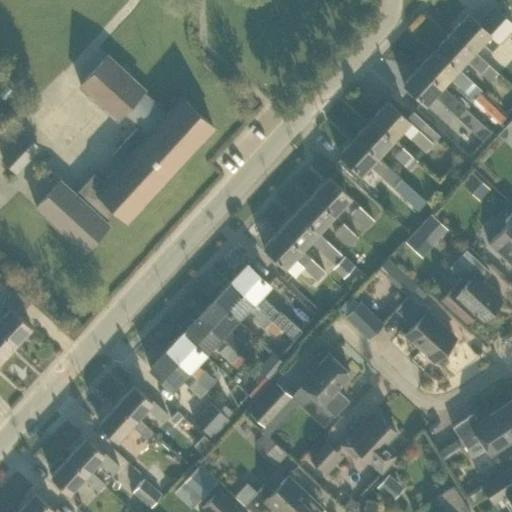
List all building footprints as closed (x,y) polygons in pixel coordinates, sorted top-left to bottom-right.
[(477,21),(467,12),(451,30),(473,50),(480,42),(489,51),(504,64),(511,55),(511,54),(498,42),(511,26),(511,22),(492,5),(477,21)] [(482,59),(473,50),(451,30),(435,47),(457,67),(464,60),(488,81),(496,72),(482,59)] [(435,47),(419,65),(441,85),(457,67),(435,47)] [(59,179),(35,206),(83,250),(107,223),(104,221),(115,209),(127,220),(213,126),(181,97),(167,112),(142,89),(143,88),(106,55),(79,84),(116,118),(121,111),(137,125),(113,151),(123,160),(103,182),(93,173),(75,193),(59,179)] [(449,94),(441,85),(419,65),(402,83),(424,103),(432,95),(456,117),(459,113),(464,107),(449,94)] [(457,86),(472,99),(480,90),(466,76),(457,86)] [(473,98),(499,122),(505,116),(479,92),(473,98)] [(387,100),(370,118),(392,138),(409,120),(387,100)] [(459,113),(456,117),(470,129),(479,120),(464,107),(459,113)] [(511,116),(497,133),(511,147),(511,116)] [(376,156),(392,138),(370,118),(354,136),(376,156)] [(432,143),(439,135),(424,121),(417,129),(432,143)] [(409,138),(423,152),(432,143),(417,129),(409,138)] [(2,160),(13,171),(36,146),(25,135),(2,160)] [(376,156),(354,136),(338,153),(360,173),(367,165),(377,173),(385,163),(376,156)] [(392,156),(407,169),(416,160),(401,146),(392,156)] [(385,163),(377,173),(392,187),(395,183),(401,177),(385,163)] [(464,184),(478,197),(488,186),(473,173),(464,184)] [(362,188),(367,182),(358,174),(353,180),(362,188)] [(328,175),(311,193),(333,213),(350,196),(328,175)] [(415,191),(401,177),(400,178),(395,183),(392,187),(407,200),(415,191)] [(295,211),(317,231),(333,213),(311,193),(295,211)] [(358,205),(349,215),(364,228),(373,219),(358,205)] [(508,256),(511,259),(511,209),(505,218),(508,221),(487,242),(506,259),(508,256)] [(295,211),(279,228),(300,248),(317,231),(295,211)] [(414,229),(424,238),(440,221),(431,212),(414,229)] [(348,245),(357,236),(342,222),(335,230),(333,232),(348,245)] [(300,248),(279,228),(262,246),(284,266),(292,257),(315,280),(324,271),(300,248)] [(317,249),(331,263),(340,253),(325,240),(317,249)] [(472,308),(483,318),(501,298),(480,279),(488,270),(465,249),(450,265),(461,276),(441,298),(454,310),(456,309),(464,317),(472,308)] [(342,255),(335,263),(345,273),(353,264),(342,255)] [(377,268),(406,294),(393,308),(411,324),(404,332),(433,359),(454,337),(425,310),(429,306),(419,298),(425,291),(387,257),(377,268)] [(267,300),(259,293),(268,283),(246,263),(230,280),(259,308),(271,319),(280,327),(292,338),(300,329),(279,310),(278,311),(267,300)] [(244,309),(252,316),(259,308),(230,280),(214,298),(236,318),(244,309)] [(0,303),(7,309),(0,316),(0,331),(14,344),(31,325),(18,313),(29,301),(12,286),(0,299),(0,303)] [(339,307),(345,313),(344,314),(366,334),(380,319),(357,300),(356,301),(350,295),(339,307)] [(234,334),(227,327),(236,318),(214,298),(198,315),(227,342),(234,334)] [(264,327),(264,326),(271,319),(259,308),(252,316),(264,327)] [(203,352),(212,343),(220,350),(227,342),(198,315),(182,332),(203,352)] [(0,358),(14,344),(0,331),(0,358)] [(182,332),(166,349),(195,376),(202,369),(195,361),(203,352),(182,332)] [(239,353),(246,345),(236,335),(234,334),(227,342),(239,353)] [(220,350),(231,361),(239,353),(227,342),(220,350)] [(246,345),(239,353),(244,358),(248,362),(255,354),(246,345)] [(188,384),(195,376),(166,349),(149,367),(171,387),(180,377),(188,384)] [(347,399),(335,388),(350,372),(328,352),(310,371),(308,369),(297,380),(333,413),(347,399)] [(269,380),(277,372),(264,360),(256,368),(269,380)] [(214,380),(202,369),(195,376),(207,387),(214,380)] [(195,376),(188,384),(199,395),(207,387),(195,376)] [(274,381),(247,410),(262,424),(289,394),(274,381)] [(117,401),(135,418),(137,416),(145,406),(160,420),(167,412),(152,399),(151,401),(133,384),(117,401)] [(452,426),(471,455),(484,446),(490,454),(511,438),(511,399),(478,421),(472,412),(452,426)] [(135,418),(117,401),(99,421),(117,438),(130,423),(145,436),(151,429),(137,416),(135,418)] [(212,437),(228,419),(209,401),(193,419),(212,437)] [(385,442),(395,431),(378,414),(368,424),(363,420),(341,444),(354,456),(359,450),(380,470),(397,453),(385,442)] [(256,444),(281,458),(288,445),(263,431),(256,444)] [(87,470),(89,468),(98,458),(113,472),(119,465),(104,452),(103,453),(85,437),(69,454),(87,470)] [(326,441),(310,459),(324,472),(341,454),(326,441)] [(87,470),(69,454),(50,474),(69,491),(83,476),(97,489),(104,482),(89,468),(87,470)] [(153,463),(143,474),(160,490),(170,480),(153,463)] [(506,492),(511,502),(511,470),(510,468),(482,486),(492,501),(506,492)] [(387,495),(398,482),(388,473),(376,486),(387,495)] [(277,511),(318,511),(322,508),(287,474),(272,490),(263,481),(255,490),(247,482),(235,494),(253,511),(273,511),(275,510),(277,511)] [(132,489),(148,504),(160,492),(144,477),(132,489)] [(465,511),(469,510),(453,485),(436,496),(446,511),(465,511)] [(242,511),(241,511),(217,488),(202,505),(209,511),(242,511)] [(18,510),(19,511),(61,511),(56,507),(54,510),(34,492),(18,510)]
